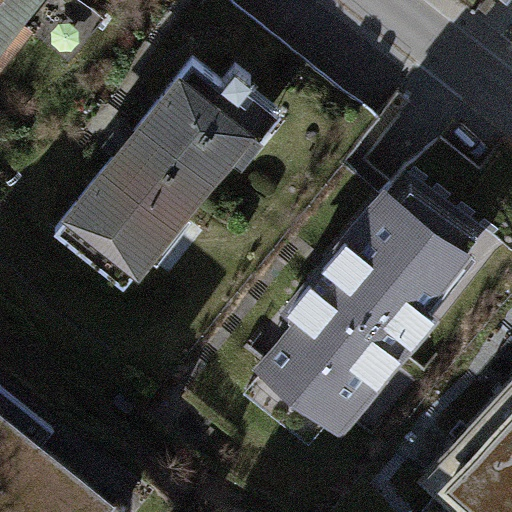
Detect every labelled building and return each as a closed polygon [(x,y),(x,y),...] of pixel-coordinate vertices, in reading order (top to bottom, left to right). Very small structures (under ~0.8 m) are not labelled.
[(0,0),(0,88),(67,0),(0,0)] [(190,71),(57,224),(139,295),(272,142),(190,71)] [(294,310),(255,362),(342,426),(435,301),(423,292),(470,228),(386,165),(283,302),(294,310)] [(511,511),(511,370),(413,482),(447,511),(511,511)] [(116,511),(0,423),(0,511),(116,511)]
